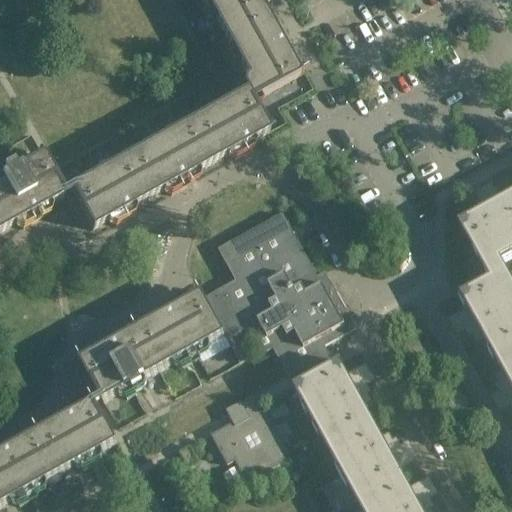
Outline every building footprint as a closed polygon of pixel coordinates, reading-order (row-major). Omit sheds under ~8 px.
[(202,0),(196,4),(206,22),(212,18),(222,36),(263,13),(256,0),(202,0)] [(299,78),(286,54),(289,53),(290,46),(284,44),(282,40),(286,38),(280,28),(274,32),(263,13),(222,36),(233,55),(226,59),(234,73),(240,75),(243,74),(253,92),(247,95),(252,104),(299,78)] [(269,135),(252,104),(247,95),(226,106),(223,99),(205,109),(208,116),(191,125),(213,166),(231,156),(235,162),(244,157),(242,153),(246,151),(252,153),(253,152),(255,146),(253,143),(269,135)] [(213,166),(191,125),(162,141),(159,135),(140,145),(144,151),(125,161),(148,202),(167,191),(171,198),(180,193),(178,189),(182,186),(188,188),(189,188),(191,181),(190,179),(213,166)] [(65,199),(60,190),(43,158),(15,174),(11,167),(0,173),(0,233),(1,235),(19,225),(23,231),(32,226),(30,222),(34,220),(40,222),(41,221),(43,215),(41,212),(65,199)] [(148,202),(125,161),(107,172),(103,165),(85,175),(88,182),(70,192),(93,232),(112,222),(115,228),(125,223),(123,219),(127,217),(133,219),(134,218),(136,212),(134,209),(148,202)] [(511,259),(511,198),(503,204),(492,185),(475,194),(482,206),(467,214),(471,221),(460,228),(490,283),(507,274),(502,265),(511,259)] [(302,288),(318,279),(283,216),(218,252),(236,284),(204,301),(225,339),(227,342),(246,332),(259,325),(274,353),(300,339),(306,350),(320,342),(306,318),(316,312),(302,288)] [(496,363),(511,354),(511,282),(507,274),(490,283),(461,299),(467,310),(447,321),(457,337),(469,331),(476,345),(484,341),(496,363)] [(357,332),(326,275),(318,279),(302,288),(316,312),(306,318),(320,342),(324,350),(357,332)] [(225,339),(204,301),(203,298),(179,311),(177,309),(171,307),(170,307),(169,313),(163,317),(161,313),(153,317),(156,324),(138,334),(161,374),(179,364),(182,371),(201,361),(197,354),(225,339)] [(161,374),(138,334),(123,342),(122,339),(116,338),(115,338),(113,344),(108,347),(105,343),(97,348),(101,354),(81,365),(104,406),(124,395),(127,402),(145,392),(142,385),(161,374)] [(315,366),(306,350),(300,339),(274,353),(289,380),(315,366)] [(511,354),(496,363),(502,373),(494,377),(502,392),(490,398),(499,415),(511,407),(511,354)] [(376,429),(364,407),(371,403),(363,389),(375,382),(366,366),(347,376),(341,366),(294,391),(329,454),(376,429)] [(98,457),(118,446),(101,416),(95,406),(80,414),(79,411),(72,410),(70,416),(66,418),(63,414),(54,420),(58,426),(39,437),(62,477),(80,467),(84,474),(102,464),(98,457)] [(292,461),(265,412),(236,428),(234,425),(211,438),(220,454),(227,450),(243,479),(258,471),(262,478),(292,461)] [(399,470),(418,460),(409,443),(397,450),(389,435),(382,440),(376,429),(329,454),(358,506),(404,480),(399,470)] [(62,477),(39,437),(16,449),(15,447),(8,445),(6,452),(2,454),(0,450),(0,511),(16,503),(20,509),(38,499),(34,492),(62,477)] [(199,465),(190,449),(180,455),(188,471),(199,465)] [(431,511),(426,503),(438,496),(429,480),(410,490),(404,480),(358,506),(361,511),(431,511)]
